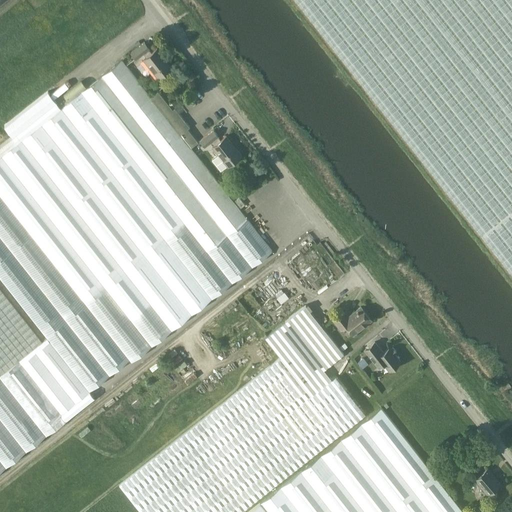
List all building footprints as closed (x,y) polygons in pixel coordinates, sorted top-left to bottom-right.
[(511,0),(297,0),(511,272),(511,0)] [(149,47),(145,41),(131,52),(136,58),(144,53),(146,56),(144,58),(158,78),(172,67),(157,47),(152,52),(149,48),(149,47)] [(272,250),(246,217),(191,147),(199,141),(188,127),(190,126),(175,107),(172,110),(157,91),(151,96),(129,69),(139,61),(136,58),(131,52),(61,107),(48,90),(47,91),(5,125),(13,135),(6,140),(0,145),(0,277),(47,336),(43,340),(0,373),(0,471),(95,396),(90,390),(130,359),(132,361),(272,250)] [(218,135),(213,129),(200,140),(205,146),(212,140),(215,144),(212,146),(228,165),(241,154),(226,135),(220,139),(217,136),(218,135)] [(245,204),(239,197),(235,200),(241,207),(245,204)] [(0,373),(43,340),(0,286),(0,373)] [(265,337),(281,357),(311,395),(331,379),(323,369),(344,353),(306,305),(265,337)] [(348,317),(343,311),(333,318),(341,328),(346,324),(353,333),(371,319),(361,306),(348,317)] [(396,351),(393,347),(391,348),(390,347),(383,352),(375,341),(365,349),(378,367),(383,363),(389,370),(401,360),(394,353),(396,351)] [(239,511),(340,433),(311,395),(281,357),(119,484),(140,511),(239,511)] [(363,357),(358,361),(362,366),(367,362),(363,357)] [(247,511),(464,511),(382,406),(301,470),(281,486),(247,511)] [(475,479),(488,494),(500,483),(487,468),(475,479)]
